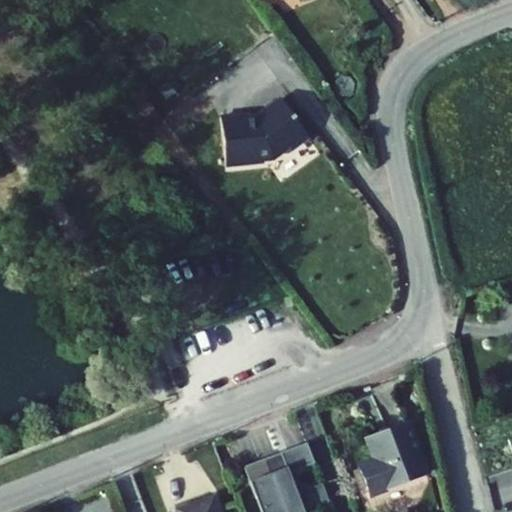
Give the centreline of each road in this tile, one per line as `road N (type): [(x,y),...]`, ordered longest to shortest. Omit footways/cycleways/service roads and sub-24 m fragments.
road 1 (unclassified): [(0,499),(363,361),(407,336),(421,315)]
road 2 (unclassified): [(421,315),(422,276),(391,98),(424,50),(511,14)]
road 3 (unclassified): [(421,315),(472,511)]
